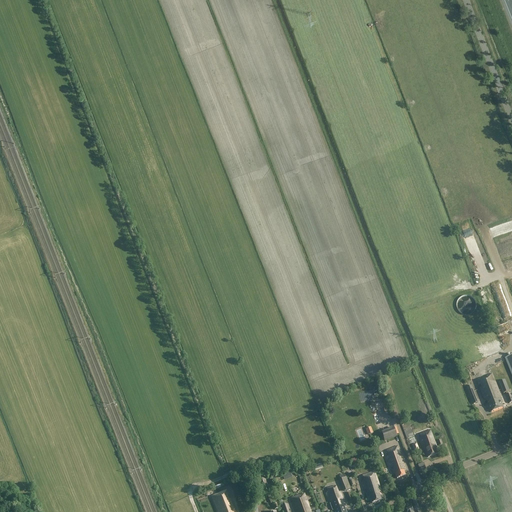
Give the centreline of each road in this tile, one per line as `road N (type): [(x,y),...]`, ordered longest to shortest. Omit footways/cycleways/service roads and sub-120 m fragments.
road 1 (tertiary): [(378,511),(511,445)]
road 2 (tertiary): [(511,119),(465,0)]
